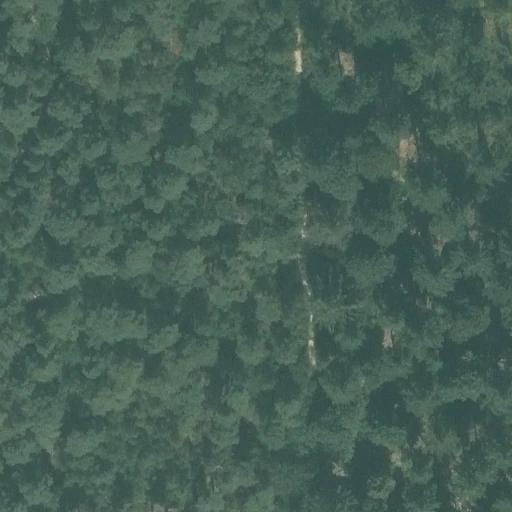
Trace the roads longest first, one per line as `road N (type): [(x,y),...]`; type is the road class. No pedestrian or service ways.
road 1 (track): [(310,511),(304,239)]
road 2 (track): [(304,239),(293,0)]
